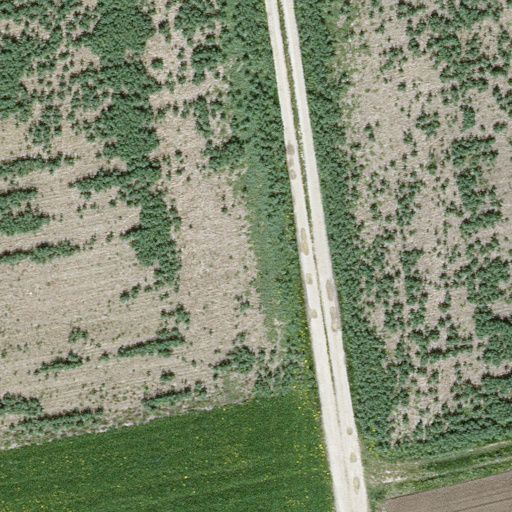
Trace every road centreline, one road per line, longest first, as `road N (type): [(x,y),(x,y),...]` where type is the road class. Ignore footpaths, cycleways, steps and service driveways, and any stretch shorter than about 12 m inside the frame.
road 1 (track): [(354,511),(278,0)]
road 2 (track): [(511,448),(350,488)]
